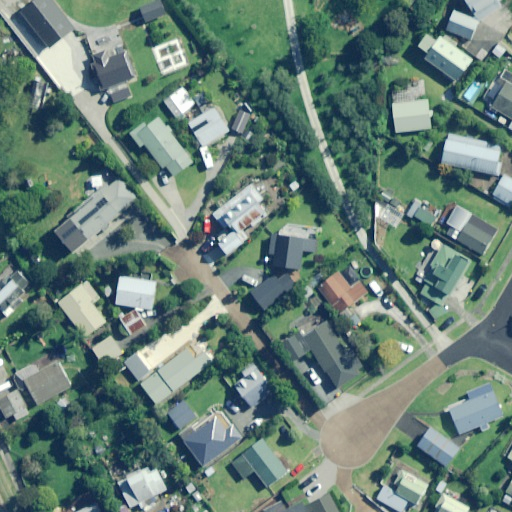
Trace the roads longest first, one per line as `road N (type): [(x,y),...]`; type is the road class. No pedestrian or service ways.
road 1 (residential): [(188,257),(344,441)]
road 2 (residential): [(344,441),(479,338)]
